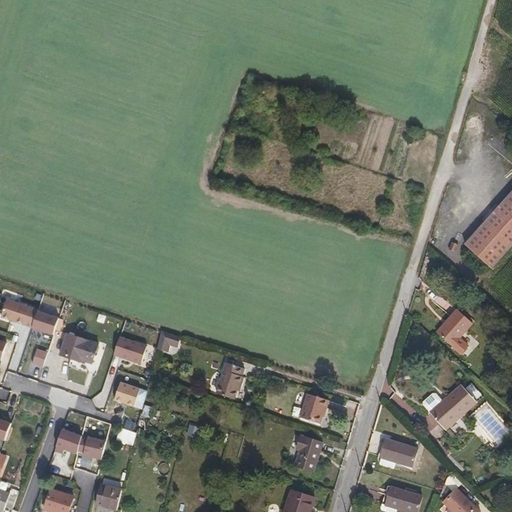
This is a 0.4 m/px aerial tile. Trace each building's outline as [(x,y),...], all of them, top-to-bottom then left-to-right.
[(488,263),(511,236),(511,183),(461,240),(488,263)] [(450,246),(453,237),(447,235),(443,243),(450,246)] [(475,324),(458,309),(454,313),(471,328),(475,324)] [(470,344),(462,337),(471,328),(454,313),(447,321),(449,322),(440,332),(462,353),(470,344)] [(177,346),(180,336),(161,330),(157,347),(167,350),(169,343),(177,346)] [(92,361),(98,345),(68,334),(61,355),(82,362),(83,358),(92,361)] [(242,377),(245,369),(227,363),(217,393),(235,399),(238,391),(240,385),(243,386),(245,378),(242,377)] [(459,379),(439,398),(427,408),(443,426),(476,397),(459,379)] [(420,398),(420,400),(427,408),(439,398),(432,390),(429,390),(420,398)] [(328,409),(330,401),(310,394),(302,418),(321,424),(326,409),(328,409)] [(451,435),(454,432),(448,426),(445,429),(451,435)] [(55,450),(76,456),(82,436),(61,430),(55,450)] [(316,471),(326,443),(304,436),(300,450),(304,451),(299,466),(316,471)] [(101,462),(106,442),(87,437),(82,457),(101,462)] [(411,467),(415,448),(386,438),(381,456),(395,461),(411,467)] [(393,468),(395,461),(381,456),(378,465),(393,468)] [(413,511),(386,504),(391,484),(387,483),(379,509),(387,511),(413,511)] [(118,509),(122,489),(102,484),(97,504),(118,509)] [(413,511),(415,511),(421,494),(391,484),(386,504),(413,511)] [(455,511),(480,511),(481,511),(457,487),(443,501),(455,511)] [(54,511),(68,511),(73,495),(51,488),(45,509),(54,511)] [(13,507),(17,496),(0,489),(0,509),(3,511),(6,504),(13,507)] [(312,511),(317,499),(294,492),(287,511),(312,511)]
